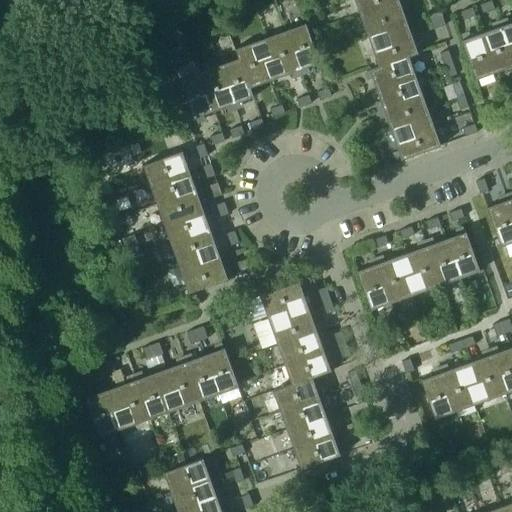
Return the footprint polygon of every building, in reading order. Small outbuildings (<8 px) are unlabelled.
[(355,0),(361,16),(404,1),(403,0),(355,0)] [(491,0),(490,0),(479,4),(482,12),(494,8),(491,0)] [(407,9),(404,1),(361,16),(368,35),(387,28),(392,39),(412,32),(404,10),(407,9)] [(442,16),(439,7),(428,11),(433,24),(436,23),(435,19),(442,16)] [(460,11),(460,12),(463,19),(475,15),(472,7),(460,11)] [(434,28),(445,24),(442,16),(435,19),(436,23),(433,24),(434,28)] [(500,22),(511,55),(511,20),(508,22),(507,19),(500,22)] [(306,22),(285,30),(300,72),(309,69),(308,66),(320,61),(306,22)] [(493,28),(481,32),(496,72),(511,65),(511,55),(500,22),(492,25),(493,28)] [(419,43),(416,44),(412,32),(392,39),(387,28),(368,35),(379,65),(379,66),(409,55),(409,56),(419,52),(419,51),(422,50),(419,43)] [(292,71),(293,75),(300,72),(285,30),(266,37),(273,57),(262,60),(269,79),(292,71)] [(476,79),(496,72),(481,32),(470,36),(468,32),(461,35),(463,38),(461,39),(476,79)] [(266,37),(235,48),(239,57),(251,90),(252,90),(259,87),(258,83),(269,79),(262,60),(273,57),(266,37)] [(453,61),(449,49),(441,52),(445,64),(453,61)] [(409,55),(379,66),(379,65),(370,69),(371,70),(367,71),(370,78),(373,77),(377,88),(416,74),(409,56),(409,55)] [(239,57),(219,64),(235,108),(243,105),(242,101),(254,97),(252,90),(251,90),(239,57)] [(450,76),(457,74),(458,73),(453,61),(445,64),(450,76)] [(235,108),(219,64),(200,71),(214,111),(226,107),(227,111),(235,108)] [(203,115),(214,111),(200,71),(180,78),(194,118),(196,117),(197,121),(205,119),(203,115)] [(423,94),(416,74),(377,88),(381,100),(377,101),(380,109),(423,94)] [(317,91),(320,99),(332,94),(329,87),(317,91)] [(298,98),(300,106),(312,102),(309,94),(298,98)] [(414,131),(434,124),(423,94),(380,109),(383,117),(386,116),(390,127),(410,120),(414,131)] [(469,106),(465,95),(457,97),(461,109),(469,106)] [(273,116),(285,111),(282,104),(270,108),(273,116)] [(179,123),(188,120),(185,111),(176,113),(179,123)] [(265,125),(262,118),(249,122),(252,130),(265,125)] [(401,159),(441,144),(434,124),(414,131),(410,120),(390,127),(398,150),(395,152),(398,159),(401,158),(401,159)] [(463,127),(466,135),(478,131),(475,123),(463,127)] [(230,129),(233,136),(245,132),(242,124),(230,129)] [(211,136),(213,143),(214,144),(226,139),(223,131),(211,136)] [(199,157),(207,155),(205,147),(203,143),(195,146),(199,157)] [(150,184),(189,170),(185,159),(188,158),(186,151),(182,152),(182,150),(143,164),(150,184)] [(214,175),(210,163),(201,166),(206,178),(214,175)] [(189,170),(150,184),(156,203),(199,187),(197,180),(193,182),(189,170)] [(480,192),(488,189),(484,177),(475,180),(480,192)] [(221,194),(217,182),(209,185),(213,197),(221,194)] [(199,187),(156,203),(163,223),(203,208),(199,197),(202,196),(199,187)] [(500,246),(511,241),(511,215),(505,196),(497,199),(498,202),(486,206),(500,246)] [(221,216),(228,213),(224,202),(215,205),(221,216)] [(449,212),(449,213),(452,221),(464,217),(461,207),(449,212)] [(203,208),(163,223),(170,242),(213,227),(210,219),(207,220),(203,208)] [(425,220),(426,221),(429,229),(441,225),(438,216),(425,220)] [(399,229),(400,231),(402,238),(415,234),(411,225),(399,229)] [(216,235),(213,227),(170,242),(177,261),(197,254),(201,265),(221,258),(213,236),(216,235)] [(457,234),(445,238),(459,277),(480,270),(465,231),(464,231),(463,228),(456,231),(457,234)] [(239,242),(234,229),(225,233),(230,246),(239,242)] [(373,239),(373,240),(376,248),(388,243),(385,234),(373,239)] [(440,284),(459,277),(445,238),(434,242),(433,239),(425,242),(440,284)] [(418,248),(407,252),(414,271),(402,276),(409,296),(440,284),(425,242),(417,245),(418,248)] [(350,257),(352,256),(362,252),(359,244),(347,249),(350,257)] [(384,257),(375,260),(390,303),(409,296),(402,276),(414,271),(407,252),(385,260),(384,257)] [(201,265),(197,254),(177,261),(188,293),(228,278),(228,277),(231,276),(228,269),(225,270),(221,258),(201,265)] [(249,270),(245,258),(236,262),(240,273),(249,270)] [(371,309),(390,303),(375,260),(368,263),(369,266),(357,270),(371,309)] [(299,280),(260,295),(267,314),(286,308),(290,318),(311,311),(302,289),(306,288),(303,280),(299,281),(299,280)] [(331,299),(330,298),(326,286),(317,290),(321,302),(331,299)] [(321,302),(326,314),(334,311),(331,299),(321,302)] [(286,308),(267,314),(278,345),(321,330),(318,321),(314,322),(311,311),(290,318),(286,308)] [(398,313),(401,321),(407,319),(403,311),(398,313)] [(511,327),(509,318),(500,321),(505,333),(511,330),(511,327)] [(492,324),(494,329),(497,336),(505,333),(500,321),(492,324)] [(203,326),(195,329),(199,341),(208,338),(203,326)] [(195,329),(187,332),(191,344),(199,341),(195,329)] [(321,330),(278,345),(285,364),(325,350),(321,339),(324,338),(321,330)] [(333,333),(337,346),(346,343),(342,330),(333,333)] [(463,348),(475,344),(472,336),(460,340),(463,348)] [(448,344),(450,353),(463,348),(460,340),(448,344)] [(158,342),(150,345),(155,357),(162,354),(163,354),(158,342)] [(342,358),(350,355),(351,355),(346,343),(337,346),(342,358)] [(215,351),(205,354),(219,394),(239,387),(225,347),(223,348),(222,344),(214,347),(215,351)] [(150,345),(143,347),(147,360),(152,358),(155,357),(150,345)] [(498,351),(497,348),(489,351),(505,394),(511,391),(511,354),(509,347),(498,351)] [(329,361),(325,350),(285,364),(292,383),(292,384),(316,375),(316,376),(332,370),(332,369),(335,368),(332,360),(329,361)] [(483,356),(471,361),(478,380),(466,385),(474,405),(505,394),(489,351),(482,353),(483,356)] [(155,357),(152,358),(154,364),(164,361),(162,354),(155,357)] [(192,355),(184,358),(199,401),(219,394),(205,354),(193,358),(192,355)] [(177,364),(166,368),(173,389),(161,392),(169,412),(199,401),(184,358),(176,361),(177,364)] [(406,374),(414,371),(410,358),(402,361),(406,374)] [(81,359),(72,362),(77,374),(85,371),(81,359)] [(103,362),(107,374),(115,371),(111,359),(103,362)] [(241,359),(232,362),(236,373),(244,370),(241,359)] [(448,365),(439,368),(455,412),(474,405),(466,385),(478,380),(471,361),(449,368),(448,365)] [(142,372),(133,376),(149,419),(169,412),(161,392),(173,389),(166,368),(144,376),(142,372)] [(436,419),(455,412),(439,368),(432,371),(433,374),(421,378),(436,419)] [(360,382),(356,370),(347,373),(351,385),(360,382)] [(316,375),(292,384),(292,383),(273,390),(280,410),(319,396),(315,386),(319,384),(316,376),(316,375)] [(127,382),(116,386),(123,406),(111,410),(119,430),(149,419),(133,376),(126,378),(127,382)] [(364,394),(360,382),(351,385),(356,397),(364,394)] [(111,410),(123,406),(116,386),(94,394),(93,390),(85,393),(86,397),(85,397),(99,437),(119,430),(111,410)] [(323,408),(319,396),(280,410),(287,429),(330,414),(328,406),(323,408)] [(333,422),(330,414),(287,429),(294,449),(334,434),(330,423),(333,422)] [(365,423),(362,415),(350,419),(353,427),(365,423)] [(353,427),(356,436),(368,431),(365,423),(353,427)] [(334,434),(294,449),(301,469),(341,454),(341,453),(344,452),(341,444),(338,446),(334,434)] [(202,446),(207,455),(216,451),(212,442),(202,446)] [(232,457),(236,455),(245,452),(242,444),(229,449),(232,457)] [(183,452),(172,456),(176,466),(187,462),(183,452)] [(170,492),(210,477),(206,467),(210,466),(207,458),(204,459),(203,458),(163,472),(170,492)] [(511,469),(509,462),(496,467),(499,475),(511,470),(511,469)] [(138,468),(141,476),(152,473),(149,464),(138,468)] [(236,483),(244,480),(240,467),(231,470),(236,483)] [(479,473),(467,477),(470,486),(482,481),(479,473)] [(210,477),(170,492),(177,511),(220,495),(218,488),(214,490),(210,477)] [(467,477),(455,482),(458,490),(470,486),(467,477)] [(426,501),(439,497),(436,489),(423,493),(426,501)] [(423,493),(411,498),(414,506),(426,501),(423,493)] [(246,509),(253,506),(249,494),(241,496),(246,509)] [(220,495),(177,511),(222,511),(220,505),(224,504),(220,495)] [(511,511),(511,502),(499,507),(500,511),(511,511)]
